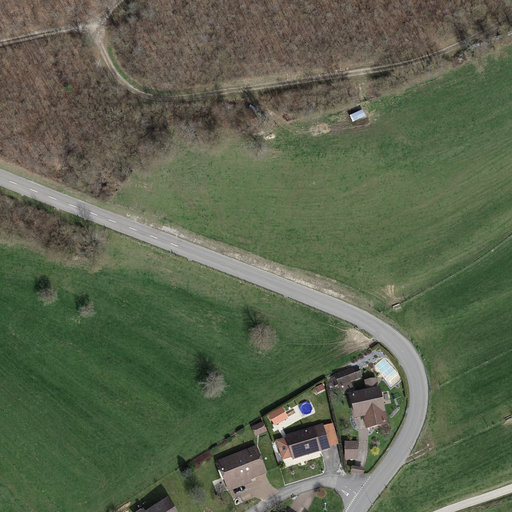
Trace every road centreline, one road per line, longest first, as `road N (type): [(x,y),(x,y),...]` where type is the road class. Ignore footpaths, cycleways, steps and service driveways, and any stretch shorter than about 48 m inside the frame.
road 1 (secondary): [(365,497),(416,411),(412,368),(384,333),(349,312),(0,177)]
road 2 (track): [(0,43),(98,25),(102,55),(120,80),(167,100),(413,61),(511,16)]
road 3 (residential): [(253,511),(316,481),(365,497)]
